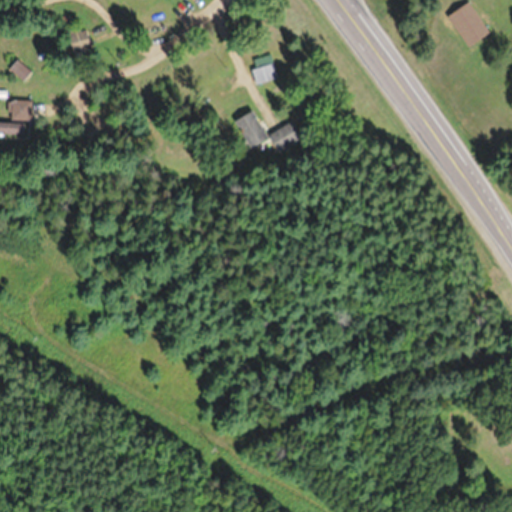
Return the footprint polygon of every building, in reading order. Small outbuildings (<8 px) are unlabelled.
[(489,32),(468,0),(467,0),(446,14),(467,46),(489,32)] [(90,45),(83,23),(65,29),(73,52),(90,45)] [(254,83),(275,77),(271,62),(250,68),(254,83)] [(30,99),(9,99),(9,119),(30,119),(30,99)] [(262,138),(256,108),(236,113),(243,142),(262,138)] [(302,137),(292,119),(270,131),(280,149),(302,137)] [(0,133),(24,134),(24,121),(0,121),(0,133)]
